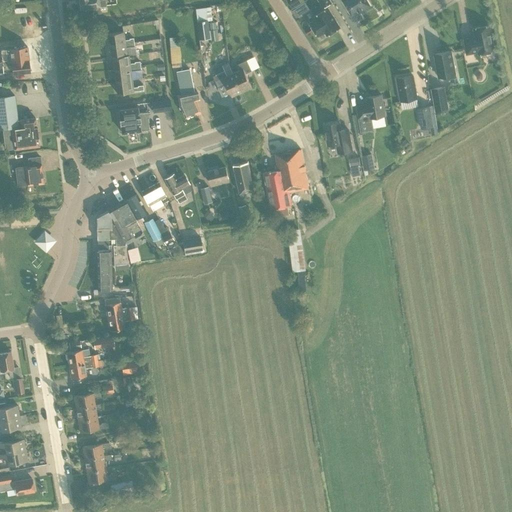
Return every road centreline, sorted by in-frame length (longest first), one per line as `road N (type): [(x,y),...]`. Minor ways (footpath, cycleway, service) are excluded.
road 1 (tertiary): [(92,177),(226,133),(323,77)]
road 2 (tertiary): [(92,177),(70,142),(52,0)]
road 3 (unclassified): [(67,511),(37,330)]
road 4 (unclassified): [(37,330),(72,210),(92,177)]
road 5 (tertiary): [(323,77),(443,0)]
